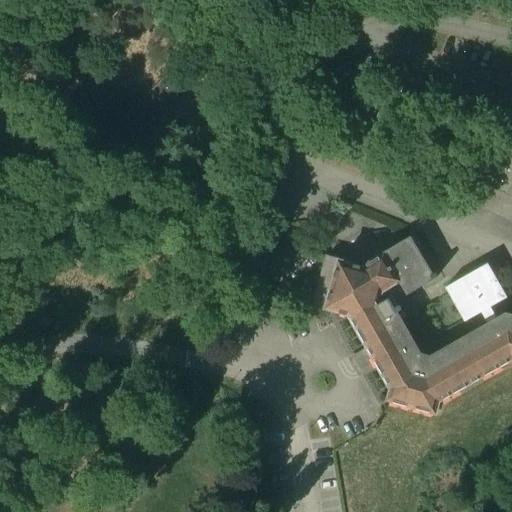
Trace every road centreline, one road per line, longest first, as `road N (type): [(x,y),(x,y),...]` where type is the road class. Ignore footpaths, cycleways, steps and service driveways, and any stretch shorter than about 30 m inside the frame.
road 1 (residential): [(0,353),(82,344),(229,363),(282,141)]
road 2 (residential): [(511,38),(433,23),(373,24),(334,37),(274,84)]
road 3 (residential): [(282,141),(297,162),(511,248)]
